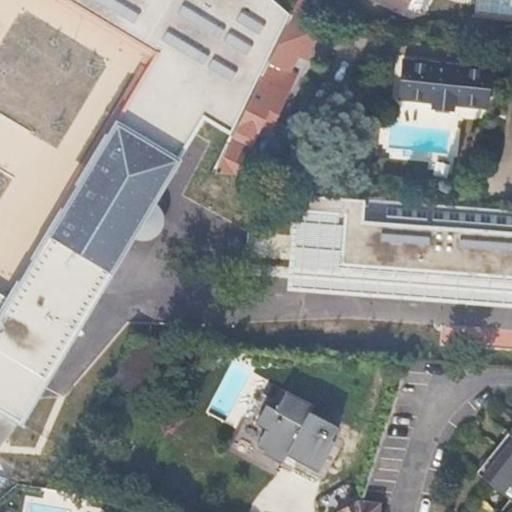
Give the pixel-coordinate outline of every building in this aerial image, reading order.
[(52,0),(0,0),(0,409),(19,421),(95,294),(130,235),(137,238),(143,238),(152,235),(157,231),(160,227),(163,221),(163,215),(162,209),(158,203),(152,197),(176,157),(128,128),(117,121),(138,85),(150,92),(157,96),(152,92),(106,50),(57,4),(52,0)] [(52,0),(57,4),(106,50),(152,92),(157,96),(158,97),(164,85),(157,80),(164,69),(203,91),(224,56),(202,43),(206,37),(228,50),(251,8),(236,0),(174,0),(172,4),(164,0),(52,0)] [(292,0),(284,18),(298,19),(306,0),(292,0)] [(367,0),(366,4),(403,19),(411,0),(367,0)] [(249,96),(222,156),(215,170),(231,171),(235,160),(242,162),(246,162),(250,156),(248,151),(259,124),(268,128),(282,98),(285,100),(293,83),(280,77),(292,52),(301,56),(311,34),(283,20),(249,96)] [(480,110),(482,71),(396,63),(393,103),(425,106),(424,112),(446,113),(447,107),(480,110)] [(117,121),(128,128),(150,92),(138,85),(117,121)] [(357,183),(305,176),(304,192),(357,197),(357,183)] [(260,280),(284,284),(288,261),(265,256),(260,280)] [(286,459),(316,474),(342,423),(284,394),(276,410),(265,405),(255,426),(266,431),(256,451),(283,464),(286,459)] [(511,511),(511,442),(485,477),(511,499),(511,511)] [(359,511),(363,501),(362,501),(339,510),(337,511),(359,511)] [(379,511),(378,510),(363,501),(359,511),(379,511)]
